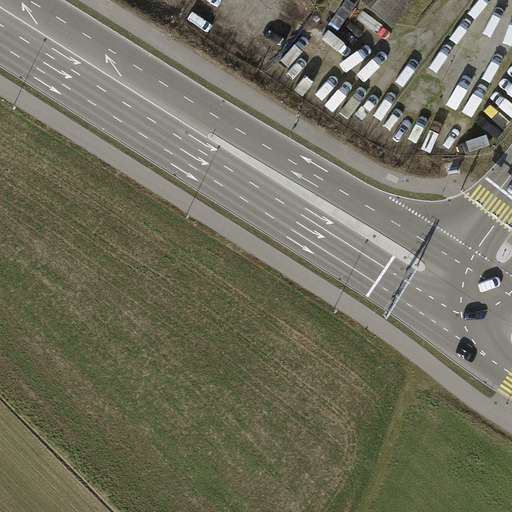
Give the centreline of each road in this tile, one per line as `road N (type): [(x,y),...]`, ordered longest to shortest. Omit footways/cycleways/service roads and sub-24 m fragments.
road 1 (primary): [(177,114),(222,174),(446,323)]
road 2 (primary): [(457,261),(246,134),(177,114)]
road 3 (primary): [(177,114),(0,6)]
